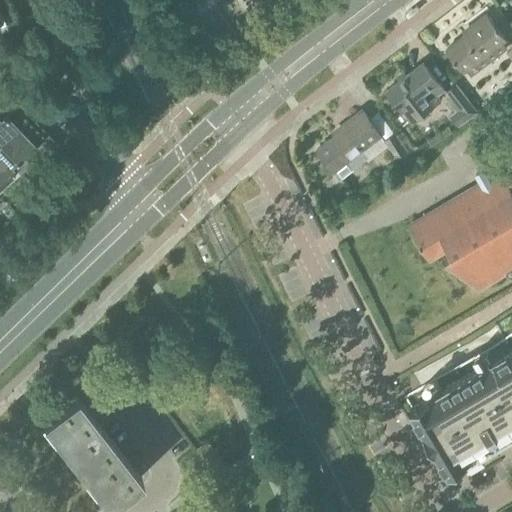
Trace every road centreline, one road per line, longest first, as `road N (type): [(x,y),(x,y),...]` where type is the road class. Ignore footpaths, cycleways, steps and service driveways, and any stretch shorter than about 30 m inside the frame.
road 1 (residential): [(446,511),(230,122)]
road 2 (residential): [(132,217),(34,0)]
road 3 (tertiary): [(230,122),(382,0)]
road 4 (tertiary): [(0,347),(132,217)]
road 5 (tertiary): [(132,217),(230,122)]
